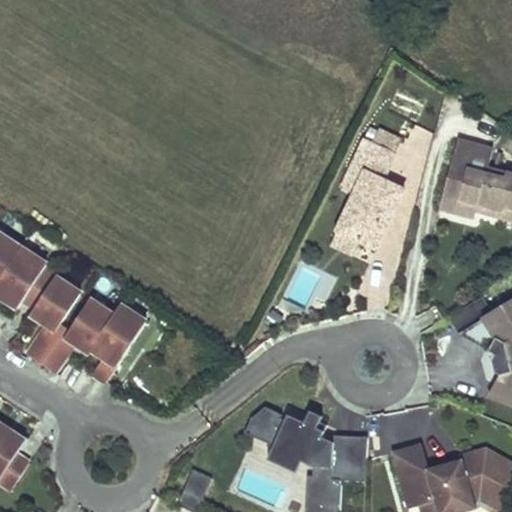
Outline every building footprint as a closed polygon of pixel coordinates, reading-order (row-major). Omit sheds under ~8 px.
[(384,122),(374,143),(396,154),(406,133),(384,122)] [(405,164),(420,172),(437,135),(422,128),(405,164)] [(374,143),(366,139),(352,167),(365,173),(354,195),(337,231),(359,242),(375,249),(404,190),(383,180),(396,154),(374,143)] [(464,144),(445,214),(463,219),(464,215),(470,216),(472,208),(482,210),(480,216),(507,224),(511,205),(511,178),(511,183),(492,178),(494,172),(499,154),(464,144)] [(365,173),(352,167),(342,189),(354,195),(365,173)] [(511,178),(511,177),(494,172),(492,178),(511,183),(511,178)] [(470,216),(464,215),(463,219),(478,223),(480,216),(482,210),(472,208),(470,216)] [(0,279),(6,283),(0,291),(0,294),(14,304),(20,295),(31,303),(27,309),(44,321),(24,350),(50,367),(70,338),(87,349),(89,345),(100,352),(90,368),(103,377),(143,317),(117,299),(110,310),(87,294),(67,324),(58,318),(78,288),(41,263),(44,259),(0,229),(0,279)] [(359,242),(337,231),(330,244),(353,255),(359,242)] [(292,294),(324,307),(336,277),(304,264),(292,294)] [(488,297),(454,317),(464,335),(502,355),(498,362),(502,375),(507,377),(497,399),(511,403),(511,306),(499,314),(488,297)] [(366,481),(369,438),(335,436),(334,447),(320,440),(325,430),(318,426),(322,418),(309,412),(304,424),(288,417),(286,422),(278,419),(274,426),(254,417),(246,434),(265,443),(264,446),(272,450),(268,459),(297,472),(304,458),(315,463),(314,478),(308,478),(306,511),(338,511),(341,480),(366,481)] [(0,477),(11,484),(27,457),(14,448),(22,434),(2,422),(4,420),(0,417),(0,477)] [(428,444),(399,452),(413,509),(424,506),(441,502),(443,511),(478,503),(484,501),(502,511),(505,511),(511,501),(511,462),(492,450),(466,457),(467,462),(434,470),(428,444)] [(190,471),(183,507),(202,510),(208,475),(190,471)] [(441,502),(424,506),(425,511),(472,511),(480,510),(478,503),(443,511),(441,502)]
